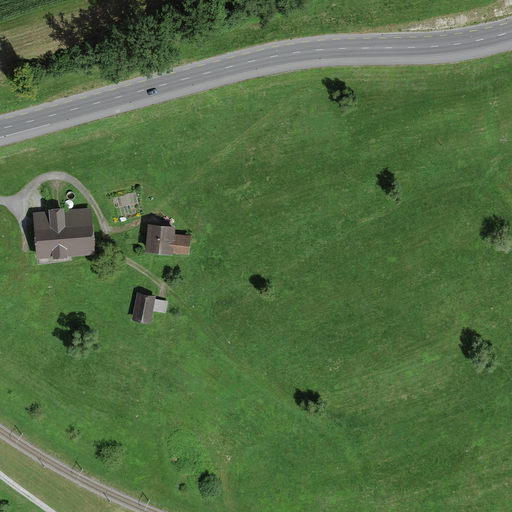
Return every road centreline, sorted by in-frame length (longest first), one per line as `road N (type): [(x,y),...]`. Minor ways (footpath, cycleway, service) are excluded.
road 1 (primary): [(511,31),(446,45),(277,55),(0,128)]
road 2 (track): [(18,204),(31,186),(68,179),(104,223),(112,249),(163,287),(161,300)]
